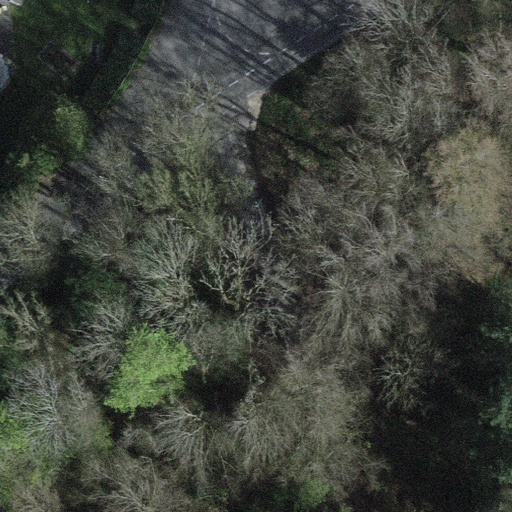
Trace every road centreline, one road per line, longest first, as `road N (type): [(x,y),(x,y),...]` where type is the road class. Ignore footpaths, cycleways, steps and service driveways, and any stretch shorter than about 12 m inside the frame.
road 1 (track): [(206,89),(336,511)]
road 2 (unclassified): [(206,89),(0,262)]
road 3 (unclassified): [(348,0),(206,89)]
